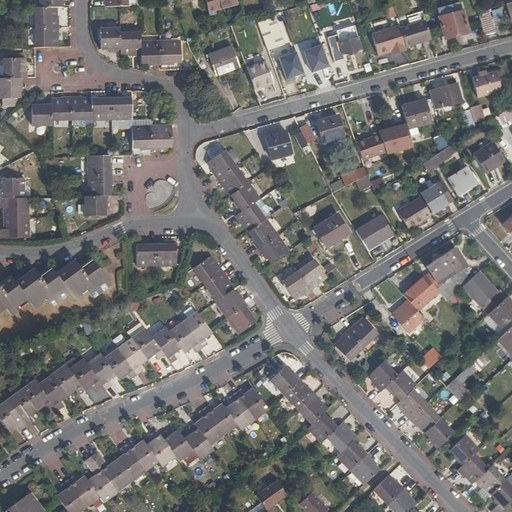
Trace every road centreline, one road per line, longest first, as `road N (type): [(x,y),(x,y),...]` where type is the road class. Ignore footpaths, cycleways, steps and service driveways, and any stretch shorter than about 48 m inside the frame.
road 1 (residential): [(184,135),(511,46)]
road 2 (residential): [(287,330),(182,387),(83,427),(0,478)]
road 3 (residential): [(287,330),(463,511)]
road 4 (residential): [(466,219),(287,330)]
road 5 (residential): [(0,252),(61,251),(132,224),(200,221)]
road 6 (residential): [(184,135),(173,91),(106,70),(90,53),(81,31),(83,0)]
road 7 (residential): [(287,330),(223,237),(200,221)]
